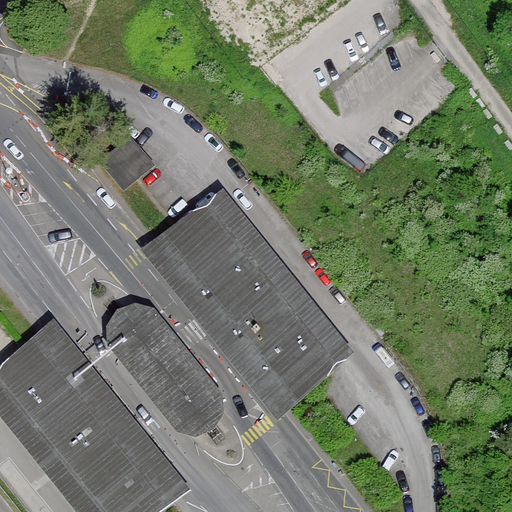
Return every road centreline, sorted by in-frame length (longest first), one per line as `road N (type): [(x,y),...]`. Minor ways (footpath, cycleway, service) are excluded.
road 1 (primary): [(313,511),(190,335),(22,137),(0,122)]
road 2 (primary): [(0,233),(153,423),(237,511)]
road 3 (residential): [(416,0),(511,130)]
